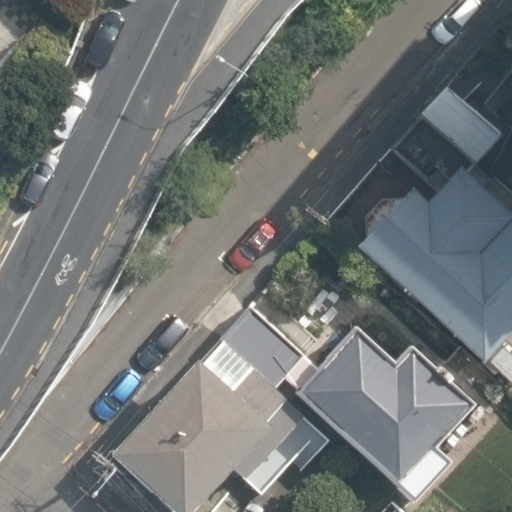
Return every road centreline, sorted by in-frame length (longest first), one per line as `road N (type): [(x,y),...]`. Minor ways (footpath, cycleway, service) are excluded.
road 1 (residential): [(443,0),(21,481)]
road 2 (tertiary): [(191,0),(0,338)]
